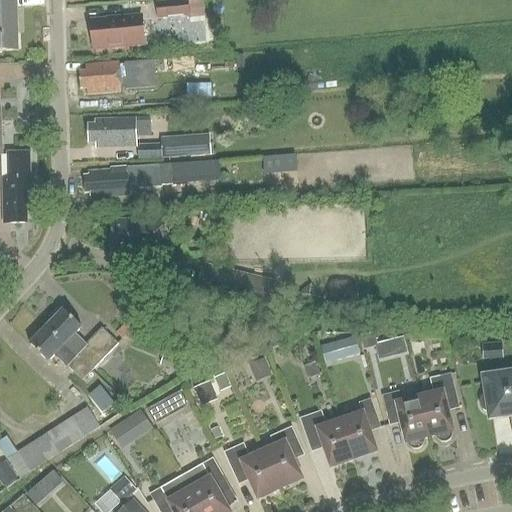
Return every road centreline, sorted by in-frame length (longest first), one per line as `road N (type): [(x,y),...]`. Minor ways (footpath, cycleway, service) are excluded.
road 1 (residential): [(0,306),(53,247),(59,220),(52,0)]
road 2 (unclassified): [(346,511),(396,492),(511,470)]
